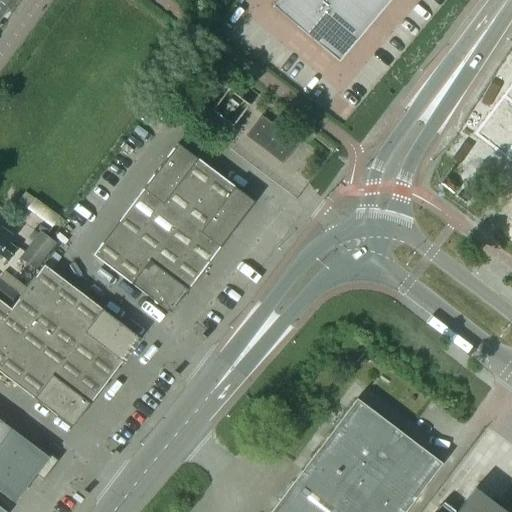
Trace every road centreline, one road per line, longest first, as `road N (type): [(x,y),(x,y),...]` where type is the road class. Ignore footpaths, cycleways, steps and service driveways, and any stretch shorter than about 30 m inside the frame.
road 1 (tertiary): [(121,511),(260,338)]
road 2 (tertiary): [(369,270),(397,279),(511,366)]
road 3 (tertiary): [(367,232),(306,264),(260,338)]
road 4 (tertiary): [(433,106),(408,124),(386,158),(367,232)]
road 5 (tertiary): [(511,314),(393,234)]
road 6 (tertiary): [(393,234),(433,106)]
road 7 (tertiary): [(260,338),(338,275),(369,270)]
road 8 (tertiary): [(506,0),(433,106)]
